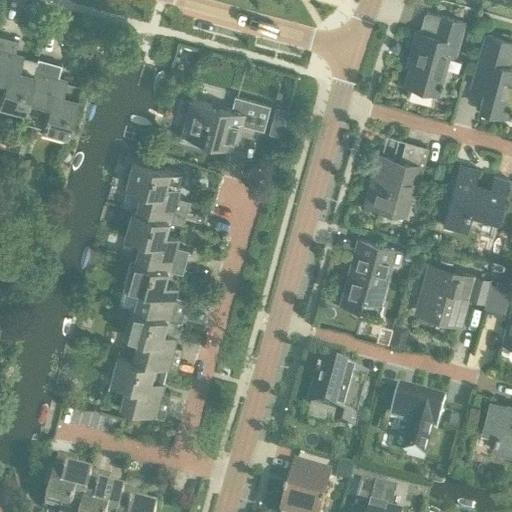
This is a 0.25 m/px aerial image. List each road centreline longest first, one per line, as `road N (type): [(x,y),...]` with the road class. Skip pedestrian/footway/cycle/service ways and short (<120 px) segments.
road 1 (tertiary): [(237,479),(351,49)]
road 2 (residential): [(178,463),(253,186)]
road 3 (tertiary): [(351,49),(172,0)]
